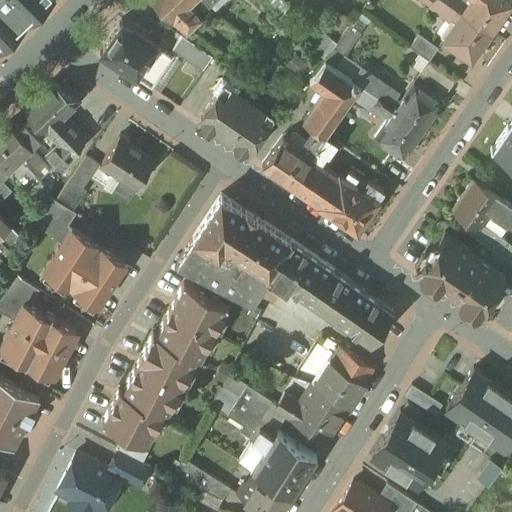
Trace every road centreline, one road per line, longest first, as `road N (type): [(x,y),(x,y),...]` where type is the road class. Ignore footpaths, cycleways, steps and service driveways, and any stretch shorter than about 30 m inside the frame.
road 1 (residential): [(222,152),(21,511)]
road 2 (residential): [(511,58),(370,261)]
road 3 (residential): [(433,305),(302,511)]
road 4 (residential): [(52,28),(222,152)]
road 5 (residential): [(222,152),(370,261)]
